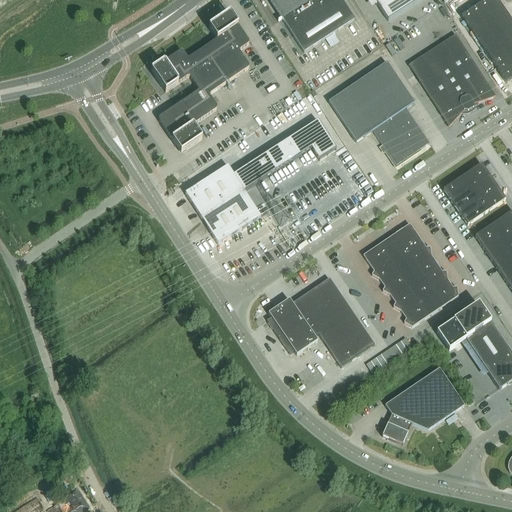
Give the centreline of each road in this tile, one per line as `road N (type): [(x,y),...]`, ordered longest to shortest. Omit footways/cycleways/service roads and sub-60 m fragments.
road 1 (unclassified): [(111,511),(82,463),(19,277),(28,258),(142,183)]
road 2 (unclassified): [(223,305),(511,112)]
road 3 (unclassified): [(460,490),(383,469),(328,438),(259,363),(223,305)]
road 4 (unclassified): [(223,305),(142,183)]
road 5 (unclassified): [(73,80),(142,183)]
road 6 (unclassified): [(142,183),(85,75)]
